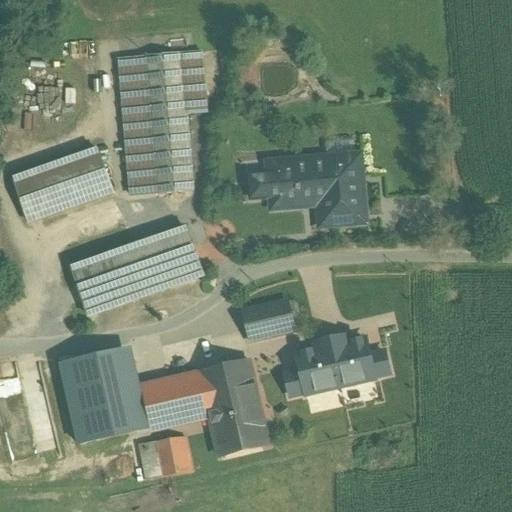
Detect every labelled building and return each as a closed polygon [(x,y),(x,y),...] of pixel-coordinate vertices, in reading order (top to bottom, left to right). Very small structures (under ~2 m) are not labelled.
[(203,54),(119,61),(130,197),(193,192),(187,116),(208,114),(203,54)] [(99,152),(14,182),(30,225),(114,195),(99,152)] [(360,157),(270,166),(271,176),(250,178),(252,201),(272,199),(273,211),(318,207),(321,229),(366,224),(360,157)] [(187,229),(73,269),(90,316),(204,276),(187,229)] [(287,303),(244,313),(251,343),(294,333),(287,303)] [(131,350),(61,366),(80,446),(150,430),(131,350)] [(200,375),(143,388),(154,432),(210,419),(219,458),(269,446),(250,362),(199,374),(200,375)] [(186,438),(142,447),(149,482),(192,474),(186,438)]
